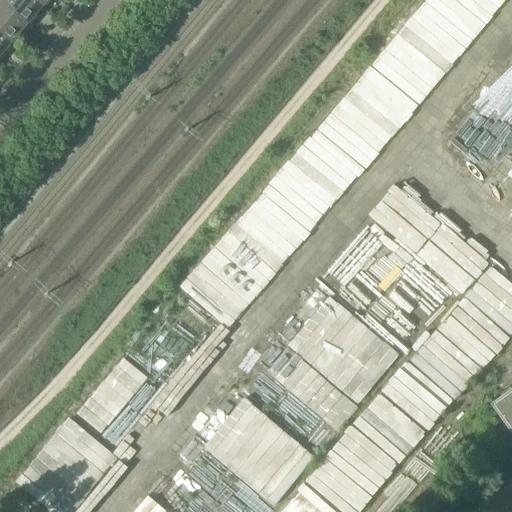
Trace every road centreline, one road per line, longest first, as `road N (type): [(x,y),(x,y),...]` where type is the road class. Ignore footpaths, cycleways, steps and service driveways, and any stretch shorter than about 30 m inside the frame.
road 1 (track): [(0,441),(381,0)]
road 2 (residential): [(0,130),(111,0)]
